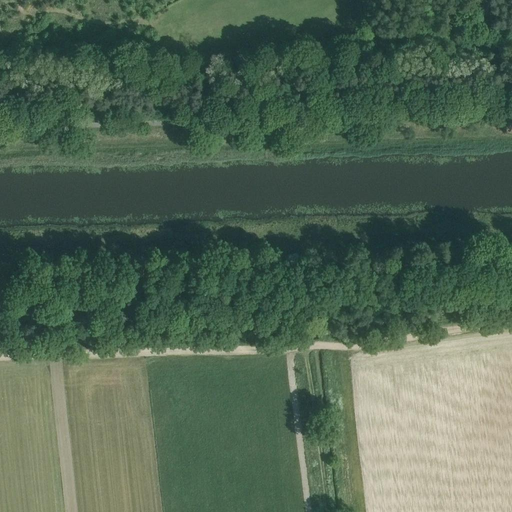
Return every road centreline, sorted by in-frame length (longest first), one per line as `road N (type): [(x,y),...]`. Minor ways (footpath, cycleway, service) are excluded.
road 1 (track): [(511,313),(380,338),(0,352)]
road 2 (track): [(511,256),(213,279),(0,269)]
road 3 (track): [(305,341),(326,511)]
